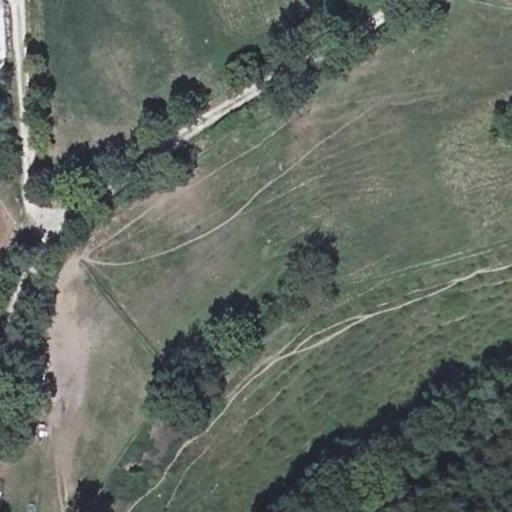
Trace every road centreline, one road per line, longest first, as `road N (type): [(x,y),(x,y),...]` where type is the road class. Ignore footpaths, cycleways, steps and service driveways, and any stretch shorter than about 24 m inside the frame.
road 1 (track): [(51,225),(399,0)]
road 2 (track): [(0,386),(23,288),(51,225)]
